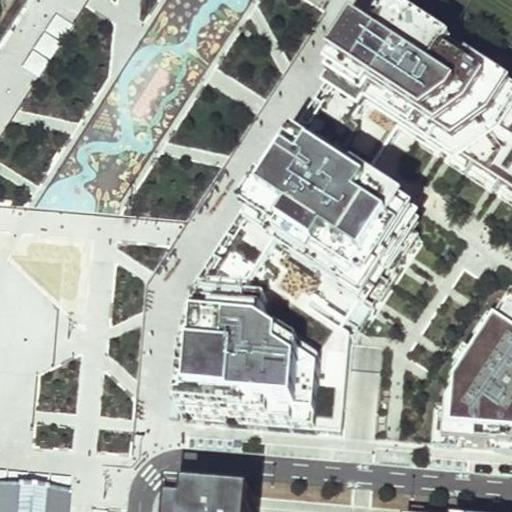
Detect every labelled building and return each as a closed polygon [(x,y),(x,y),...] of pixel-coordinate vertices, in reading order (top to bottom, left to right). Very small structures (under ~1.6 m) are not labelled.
[(0,0),(0,45),(26,6),(16,0),(0,0)] [(348,326),(410,232),(337,186),(388,108),(400,115),(397,121),(404,127),(408,121),(449,148),(491,81),(384,11),(194,302),(185,424),(342,438),(351,339),(310,312),(315,305),(348,326)] [(511,94),(491,81),(449,148),(511,189),(511,94)] [(511,451),(511,311),(449,407),(446,447),(511,451)] [(0,420),(0,449),(16,450),(17,421),(0,420)] [(67,511),(69,495),(69,494),(38,491),(16,489),(0,487),(0,511),(67,511)]
